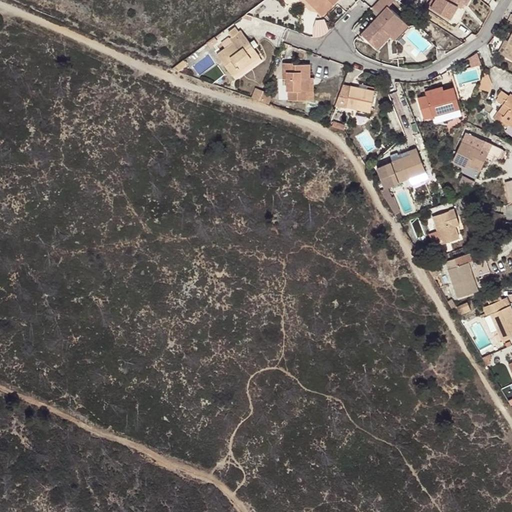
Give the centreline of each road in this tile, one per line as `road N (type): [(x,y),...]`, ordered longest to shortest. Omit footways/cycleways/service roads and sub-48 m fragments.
road 1 (track): [(0,2),(159,73),(338,139),(511,422)]
road 2 (residential): [(296,40),(421,74),(479,38),(503,0)]
